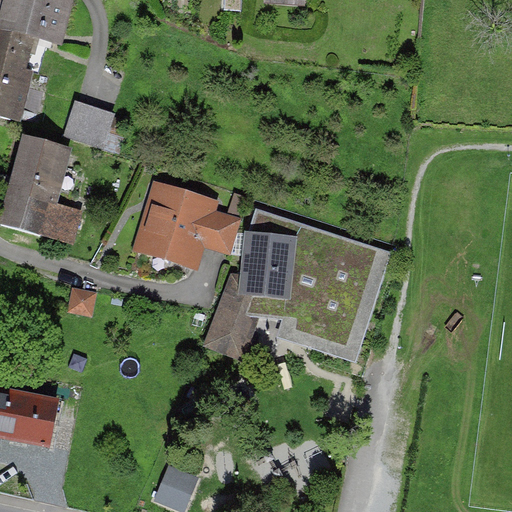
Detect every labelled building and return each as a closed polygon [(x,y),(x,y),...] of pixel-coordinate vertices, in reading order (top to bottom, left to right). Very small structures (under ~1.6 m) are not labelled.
[(0,0),(0,118),(25,123),(39,48),(66,53),(75,0),(0,0)] [(121,118),(76,105),(65,141),(109,155),(121,118)] [(19,137),(0,203),(0,224),(77,246),(85,215),(59,207),(75,152),(19,137)] [(153,186),(136,250),(196,266),(202,245),(225,251),(234,218),(211,212),(214,202),(153,186)] [(225,265),(203,329),(240,341),(255,296),(303,312),(308,296),(365,315),(383,262),(306,237),(309,230),(259,214),(240,270),(225,265)] [(75,287),(71,310),(96,314),(100,290),(75,287)] [(60,403),(0,390),(0,442),(49,453),(60,403)] [(157,501),(189,511),(202,474),(170,463),(157,501)]
